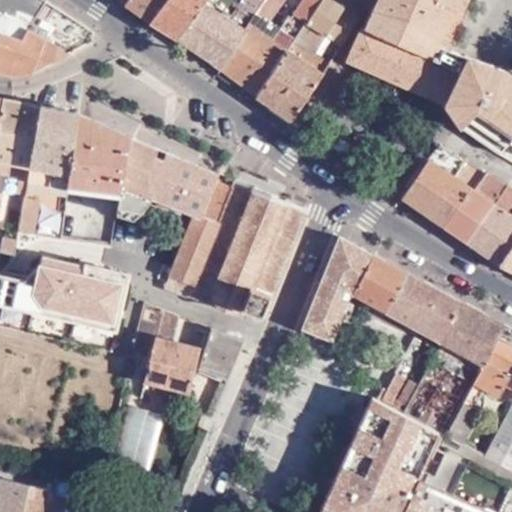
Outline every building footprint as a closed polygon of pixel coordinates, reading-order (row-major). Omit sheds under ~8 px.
[(43,0),(0,0),(0,32),(25,42),(31,28),(43,0)] [(58,10),(43,0),(31,28),(46,35),(31,70),(95,37),(95,34),(58,10)] [(118,0),(150,21),(166,0),(118,0)] [(166,0),(150,21),(176,37),(202,1),(203,0),(166,0)] [(185,43),(220,68),(246,31),(242,28),(254,12),(266,20),(255,11),(263,0),(243,0),(230,20),(211,7),(202,1),(176,37),(185,43)] [(220,68),(257,94),(294,37),(298,32),(318,0),(300,0),(281,29),(266,20),(254,12),(242,28),(246,31),(220,68)] [(255,11),(266,20),(275,9),(263,0),(255,11)] [(263,0),(275,9),(281,0),(263,0)] [(325,34),(340,45),(358,16),(335,0),(318,0),(298,32),(317,45),(325,34)] [(346,60),(444,103),(466,56),(443,44),(462,6),(460,4),(462,0),(376,0),(365,27),(361,25),(346,60)] [(46,35),(31,28),(25,42),(0,32),(0,71),(12,75),(31,70),(46,35)] [(271,104),(293,120),(331,60),(294,37),(257,94),(271,104)] [(470,106),(490,64),(481,60),(471,57),(449,106),(454,116),(460,128),(470,106)] [(494,65),(490,64),(470,106),(487,90),(494,65)] [(495,66),(494,65),(487,90),(507,70),(495,66)] [(481,105),(460,128),(502,153),(509,146),(511,141),(511,72),(507,70),(487,90),(481,105)] [(41,104),(2,97),(0,108),(0,171),(6,172),(8,160),(30,165),(41,104)] [(92,114),(41,104),(30,165),(27,176),(27,180),(67,187),(67,182),(89,188),(89,189),(119,195),(130,133),(92,114)] [(156,146),(130,133),(119,195),(116,214),(133,220),(150,197),(193,213),(201,216),(215,179),(218,171),(171,154),(156,146)] [(358,151),(336,136),(332,143),(330,151),(347,162),(354,157),(358,151)] [(511,141),(509,146),(502,153),(511,158),(511,141)] [(433,156),(404,195),(448,226),(487,170),(444,142),(433,156)] [(433,156),(423,149),(392,187),(404,195),(433,156)] [(8,160),(6,172),(27,176),(30,165),(8,160)] [(511,184),(489,168),(487,170),(448,226),(471,242),(511,184)] [(201,216),(193,213),(163,286),(230,311),(235,310),(241,307),(254,311),(262,314),(305,205),(233,178),(231,184),(215,179),(201,216)] [(511,184),(471,242),(504,264),(511,252),(511,184)] [(40,200),(24,197),(18,232),(34,234),(40,200)] [(4,236),(0,251),(0,253),(14,256),(17,239),(4,236)] [(358,244),(344,236),(323,288),(331,293),(337,283),(358,244)] [(376,254),(358,244),(337,283),(331,293),(337,296),(350,303),(355,293),(376,254)] [(411,273),(376,254),(355,293),(389,312),(411,273)] [(0,329),(109,356),(126,274),(128,273),(85,262),(84,265),(44,255),(42,264),(27,278),(0,271),(0,329)] [(465,302),(411,273),(389,312),(409,322),(445,341),(465,302)] [(319,329),(337,296),(331,293),(323,288),(306,329),(316,333),(319,329)] [(346,320),(352,304),(350,303),(337,296),(319,329),(316,333),(332,340),(333,338),(335,333),(337,334),(343,319),(346,320)] [(505,324),(465,302),(445,341),(487,364),(502,336),(500,335),(505,324)] [(153,305),(140,313),(135,332),(153,336),(150,351),(142,381),(186,390),(197,347),(170,340),(175,314),(153,305)] [(226,378),(242,340),(209,327),(207,333),(204,331),(200,339),(205,342),(197,366),(226,378)] [(153,336),(135,332),(131,348),(150,351),(153,336)] [(511,341),(502,336),(487,364),(481,375),(449,435),(464,443),(491,390),(501,395),(507,386),(511,388),(511,341)] [(481,375),(439,352),(421,385),(406,413),(449,435),(481,375)] [(399,373),(401,370),(395,367),(391,374),(396,377),(399,373)] [(399,373),(396,377),(386,394),(383,400),(406,413),(421,385),(410,380),(400,400),(395,398),(407,378),(399,373)] [(382,391),(378,398),(383,400),(386,394),(382,391)] [(378,398),(375,396),(324,511),(511,511),(511,469),(486,455),(464,443),(449,435),(406,413),(383,400),(378,398)] [(136,408),(116,466),(146,476),(166,418),(136,408)] [(491,446),(486,455),(511,469),(511,443),(507,454),(491,446)] [(40,511),(47,487),(0,475),(0,511),(40,511)]
